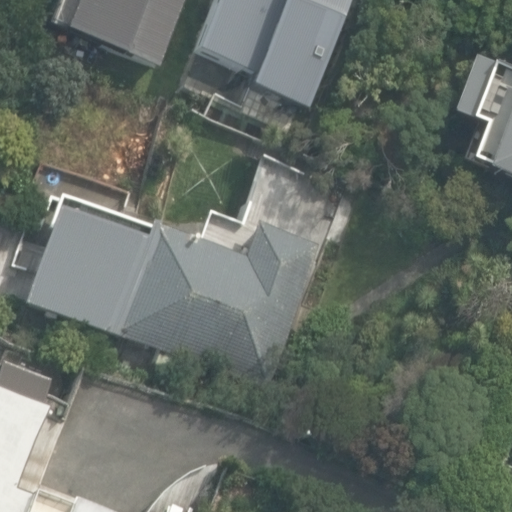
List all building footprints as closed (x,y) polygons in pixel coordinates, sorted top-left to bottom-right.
[(0,0),(0,40),(133,102),(173,15),(146,2),(146,0),(0,0)] [(316,0),(201,0),(162,88),(257,131),(316,0)] [(511,81),(463,64),(443,119),(489,136),(473,180),(511,194),(511,81)] [(299,157),(272,227),(324,246),(350,176),(299,157)] [(265,391),(311,250),(248,229),(237,261),(50,199),(15,305),(155,351),(150,365),(180,375),(184,365),(265,391)] [(74,511),(14,489),(43,413),(36,410),(45,387),(0,369),(0,511),(74,511)]
